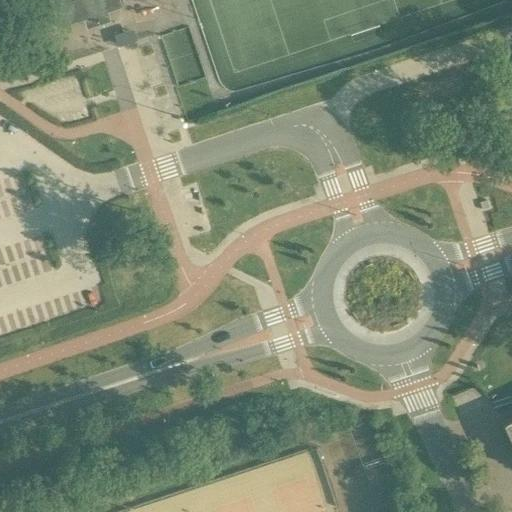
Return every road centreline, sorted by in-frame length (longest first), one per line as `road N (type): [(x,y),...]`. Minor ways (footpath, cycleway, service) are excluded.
road 1 (secondary): [(0,429),(188,364),(334,329)]
road 2 (secondary): [(322,295),(186,352),(0,414)]
road 3 (unclassified): [(402,350),(470,511)]
road 4 (secondary): [(430,258),(393,235),(362,237),(331,262),(322,295)]
